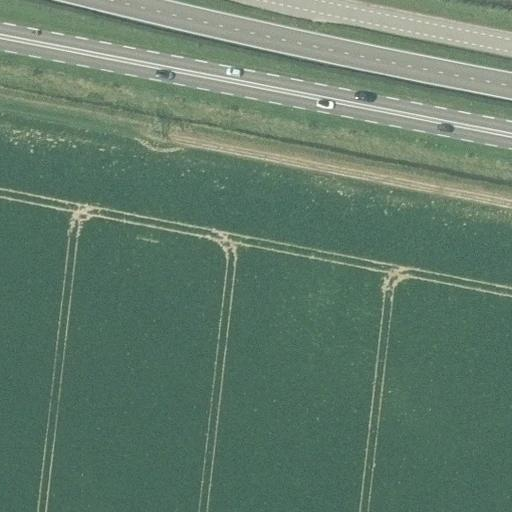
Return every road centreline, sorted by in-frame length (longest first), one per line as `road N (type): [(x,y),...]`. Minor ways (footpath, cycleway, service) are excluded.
road 1 (primary): [(511,138),(0,39)]
road 2 (track): [(511,205),(176,139)]
road 3 (unclassified): [(511,46),(286,0)]
